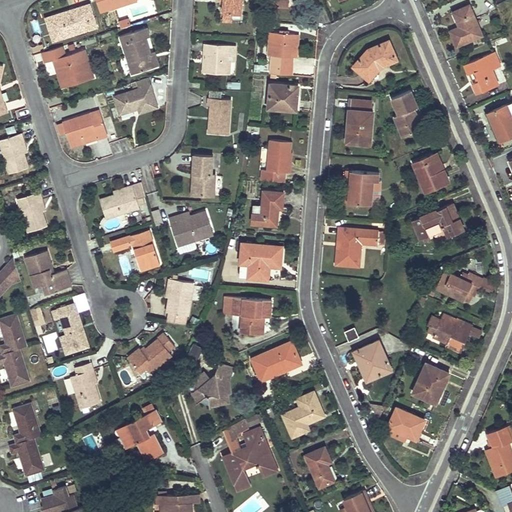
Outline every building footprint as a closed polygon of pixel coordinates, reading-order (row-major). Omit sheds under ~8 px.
[(101,0),(97,2),(100,12),(138,0),(137,0),(101,0)] [(216,0),(217,0),(218,0),(222,0),(222,4),(221,13),(240,14),(241,0),(216,0)] [(69,9),(52,15),(60,38),(97,26),(89,3),(73,8),(74,11),(70,13),(69,9)] [(469,4),(454,10),(460,25),(450,29),(457,44),(482,34),(469,4)] [(60,38),(52,15),(44,18),(52,40),(60,38)] [(264,26),(265,18),(257,17),(256,25),(264,26)] [(128,18),(119,21),(121,27),(130,24),(128,18)] [(147,27),(121,35),(133,74),(155,66),(151,52),(147,38),(150,36),(147,27)] [(282,31),(274,31),(272,53),(271,72),(292,74),(293,55),(295,32),(289,32),(282,31)] [(369,47),(353,65),(369,79),(382,65),(398,58),(389,39),(369,47)] [(234,61),(235,46),(204,44),(204,52),(206,52),(205,72),(227,73),(228,60),(234,61)] [(65,55),(62,46),(42,52),(45,62),(54,60),(57,70),(63,68),(64,71),(61,72),(66,86),(93,77),(84,48),(65,55)] [(155,51),(151,52),(155,66),(159,65),(155,51)] [(494,51),(465,63),(470,73),(475,70),(479,80),(473,82),(478,92),(499,83),(493,68),(501,65),(494,51)] [(63,68),(57,70),(62,87),(66,86),(61,72),(64,71),(63,68)] [(148,77),(136,81),(138,88),(114,95),(120,114),(134,109),(133,106),(138,105),(139,108),(140,112),(158,107),(148,77)] [(298,84),(270,82),(268,107),(296,110),(298,84)] [(411,89),(392,97),(399,113),(394,115),(403,135),(423,127),(415,106),(418,105),(411,89)] [(230,98),(208,97),(208,105),(210,105),(209,118),(212,118),(212,121),(209,121),(208,131),(229,133),(230,98)] [(372,100),(350,98),(346,136),(370,139),(373,109),(371,108),(372,100)] [(511,100),(486,112),(490,122),(493,121),(501,140),(511,135),(511,100)] [(99,111),(64,122),(70,142),(96,134),(98,139),(107,136),(99,111)] [(22,133),(0,139),(0,145),(9,173),(28,167),(23,153),(20,142),(24,141),(22,133)] [(96,134),(70,142),(72,147),(98,139),(96,134)] [(291,140),(271,138),(267,168),(266,168),(264,179),(286,181),(287,170),(291,171),(291,163),(287,163),(288,151),(290,151),(291,140)] [(437,151),(433,153),(441,170),(445,168),(437,151)] [(433,153),(413,162),(426,190),(449,179),(445,168),(441,170),(433,153)] [(212,155),(194,154),(192,172),(196,172),(195,193),(214,194),(214,186),(221,187),(222,174),(215,174),(215,173),(211,173),(212,155)] [(380,171),(349,169),(349,177),(352,178),(351,201),(373,203),(374,180),(380,180),(380,171)] [(352,178),(349,177),(348,184),(345,183),(344,200),(351,201),(352,178)] [(380,180),(374,180),(373,203),(380,203),(381,182),(380,182),(380,180)] [(116,194),(100,199),(107,218),(141,207),(137,198),(146,195),(142,182),(125,187),(126,190),(116,194)] [(284,190),(264,189),(262,205),(255,205),(255,213),(253,213),(252,222),(277,224),(279,206),(282,207),(284,190)] [(40,192),(17,199),(27,233),(46,227),(42,212),(39,202),(42,200),(40,192)] [(452,202),(446,205),(452,220),(458,217),(452,202)] [(446,205),(413,219),(421,237),(443,227),(447,236),(463,229),(458,217),(452,220),(446,205)] [(155,223),(161,222),(159,209),(152,210),(155,223)] [(178,216),(170,218),(178,245),(214,234),(207,210),(191,215),(179,219),(178,216)] [(380,228),(340,224),(337,261),(359,264),(361,240),(386,242),(387,232),(379,232),(380,228)] [(161,263),(149,229),(111,242),(114,250),(129,246),(128,242),(132,241),(133,244),(135,248),(137,247),(138,252),(136,253),(141,269),(161,263)] [(282,245),(243,241),(241,262),(249,262),(248,276),(268,277),(270,264),(270,260),(281,261),(282,245)] [(47,250),(24,257),(34,288),(42,285),(45,294),(71,286),(66,269),(53,272),(50,273),(48,270),(52,269),(47,250)] [(21,280),(14,257),(0,272),(0,294),(11,283),(21,280)] [(249,262),(241,262),(240,275),(248,276),(249,262)] [(443,272),(437,286),(465,300),(468,292),(475,295),(480,285),(483,277),(470,271),(466,278),(452,271),(443,272)] [(169,297),(166,311),(169,312),(167,322),(180,324),(182,314),(188,315),(194,282),(178,279),(179,276),(174,275),(173,278),(170,278),(168,286),(171,287),(169,297)] [(493,291),(496,283),(483,277),(480,285),(493,291)] [(233,313),(234,296),(225,295),(224,313),(233,313)] [(271,299),(234,296),(233,313),(243,314),(241,331),(259,333),(260,315),(264,315),(270,316),(271,299)] [(76,303),(57,309),(60,318),(65,334),(60,336),(66,354),(91,347),(85,329),(82,330),(81,326),(83,325),(76,303)] [(435,332),(433,334),(448,340),(446,344),(461,350),(470,330),(473,323),(443,312),(441,318),(434,316),(428,329),(435,332)] [(17,313),(0,317),(0,325),(5,343),(0,344),(0,348),(2,353),(20,347),(27,345),(17,313)] [(44,324),(42,315),(35,317),(37,326),(44,324)] [(483,328),(473,323),(470,330),(480,334),(483,328)] [(355,327),(346,330),(350,339),(359,335),(355,327)] [(140,347),(129,357),(141,372),(147,367),(150,372),(172,354),(159,338),(147,348),(143,351),(141,348),(140,347)] [(292,339),(252,356),(262,379),(285,369),(283,365),(300,359),(292,339)] [(379,340),(354,350),(358,360),(363,358),(372,377),(391,369),(379,340)] [(2,353),(0,353),(0,362),(3,362),(11,386),(30,380),(20,347),(2,353)] [(363,358),(358,360),(367,379),(372,377),(363,358)] [(204,370),(192,379),(198,386),(192,391),(199,400),(204,395),(206,395),(208,401),(217,400),(217,403),(228,401),(226,392),(229,391),(227,379),(233,366),(219,360),(213,373),(209,376),(204,370)] [(78,373),(71,376),(82,408),(101,401),(95,383),(91,370),(93,369),(90,361),(76,366),(78,373)] [(450,372),(427,362),(413,391),(436,401),(450,372)] [(62,377),(68,393),(74,391),(68,375),(62,377)] [(198,386),(192,379),(187,384),(192,391),(198,386)] [(301,405),(283,413),(293,436),(310,428),(307,422),(325,415),(314,390),(298,397),(301,405)] [(31,402),(12,408),(20,432),(13,434),(15,443),(34,437),(41,435),(31,402)] [(142,407),(145,413),(155,408),(151,402),(142,407)] [(425,419),(397,407),(388,426),(386,432),(407,442),(409,437),(416,439),(425,419)] [(145,413),(125,423),(129,430),(121,433),(127,446),(135,442),(145,461),(162,452),(153,433),(149,435),(145,428),(161,420),(155,408),(145,413)] [(256,412),(246,417),(249,425),(260,421),(256,412)] [(129,430),(125,423),(118,427),(121,433),(129,430)] [(511,468),(511,450),(508,441),(502,425),(487,431),(493,446),(487,449),(497,475),(511,468)] [(241,447),(223,454),(237,489),(251,484),(246,472),(241,460),(254,455),(259,467),(262,475),(277,469),(259,426),(243,433),(247,445),(248,447),(243,449),(241,447)] [(15,443),(8,445),(11,453),(17,451),(25,475),(44,470),(34,437),(15,443)] [(324,446),(306,454),(320,486),(335,479),(327,462),(331,461),(324,446)] [(259,467),(254,455),(241,460),(246,472),(259,467)] [(66,485),(52,490),(53,494),(40,498),(43,505),(40,506),(42,511),(83,511),(82,506),(77,507),(73,493),(68,495),(66,485)] [(374,511),(365,489),(361,490),(370,511),(374,511)] [(370,511),(361,490),(346,496),(350,504),(347,505),(350,511),(370,511)] [(200,493),(157,493),(157,502),(160,502),(160,511),(192,511),(192,502),(199,502),(200,493)]
